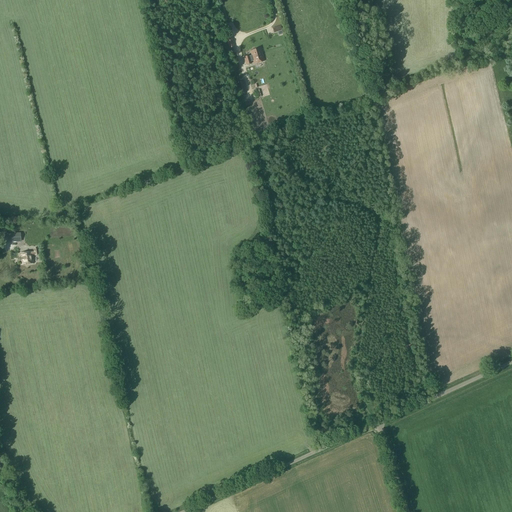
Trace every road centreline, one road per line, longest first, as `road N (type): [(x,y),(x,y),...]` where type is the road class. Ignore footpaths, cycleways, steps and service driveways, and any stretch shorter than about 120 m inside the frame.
road 1 (unclassified): [(181,511),(379,422)]
road 2 (unclassified): [(379,422),(511,362)]
